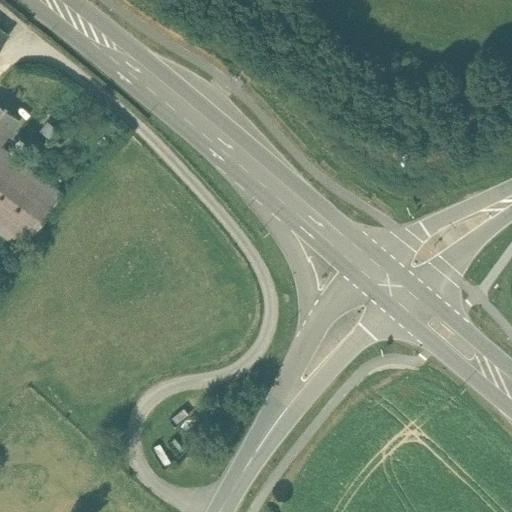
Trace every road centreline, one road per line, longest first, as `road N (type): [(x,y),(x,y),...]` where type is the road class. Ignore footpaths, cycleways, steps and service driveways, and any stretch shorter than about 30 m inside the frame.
road 1 (primary): [(255,167),(52,0)]
road 2 (primary): [(255,167),(310,291),(303,381)]
road 3 (primary): [(388,282),(255,167)]
road 4 (primary): [(511,388),(388,282)]
road 5 (tertiary): [(220,511),(303,381)]
road 6 (tertiary): [(388,282),(511,203)]
road 7 (tertiary): [(303,381),(388,282)]
